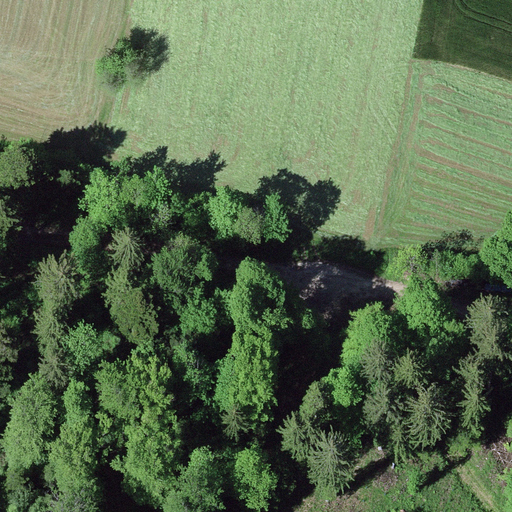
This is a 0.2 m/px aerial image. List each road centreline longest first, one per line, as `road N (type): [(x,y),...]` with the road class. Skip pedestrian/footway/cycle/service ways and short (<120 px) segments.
road 1 (track): [(511,325),(387,288),(0,231)]
road 2 (track): [(349,282),(429,419),(500,511)]
